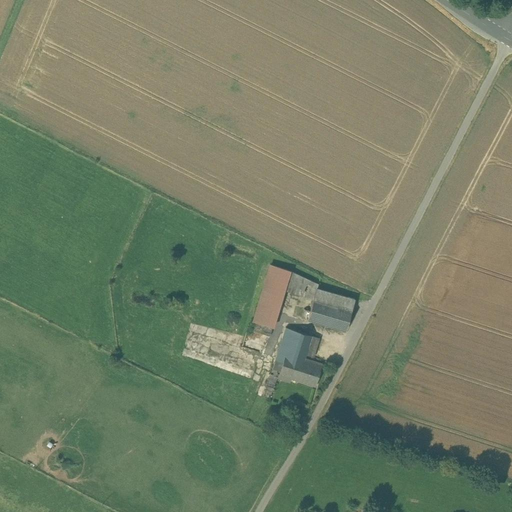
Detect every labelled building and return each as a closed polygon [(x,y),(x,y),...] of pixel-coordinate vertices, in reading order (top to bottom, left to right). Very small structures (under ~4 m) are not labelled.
[(283,290),(289,271),(271,265),(253,321),(255,321),(272,327),(283,290)] [(283,290),(313,299),(317,288),(318,284),(289,271),(283,290)] [(345,330),(355,298),(317,288),(313,299),(310,310),(303,309),(301,317),(345,330)] [(270,336),(272,327),(255,321),(252,330),(270,336)] [(272,372),(315,386),(322,364),(312,361),(319,338),(286,327),(272,372)] [(269,397),(277,376),(270,374),(268,379),(262,394),(269,397)] [(254,394),(261,397),(262,394),(268,379),(261,376),(254,394)]
